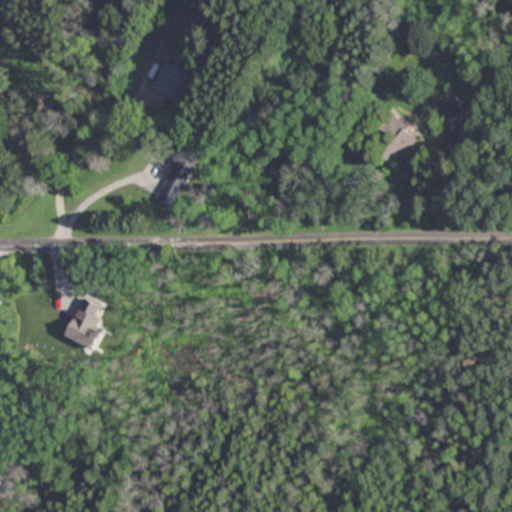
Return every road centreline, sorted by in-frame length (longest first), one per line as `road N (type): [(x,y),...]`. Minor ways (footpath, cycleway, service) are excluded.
road 1 (residential): [(0,244),(511,238)]
road 2 (residential): [(0,338),(3,511)]
